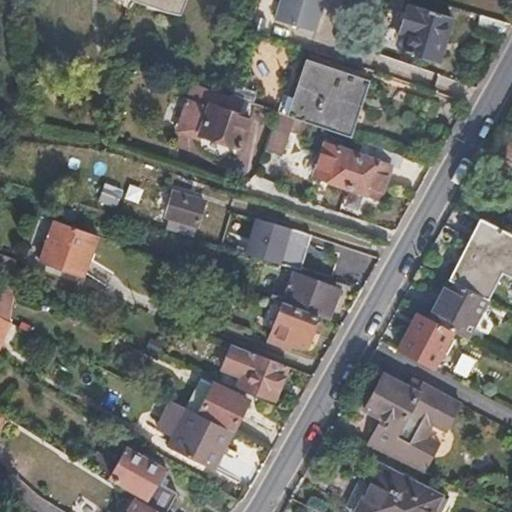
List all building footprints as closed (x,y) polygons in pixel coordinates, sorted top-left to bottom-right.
[(122,0),(123,1),(158,18),(176,17),(182,0),(122,0)] [(316,33),(324,0),(279,0),(274,21),(316,33)] [(437,64),(450,20),(408,7),(400,35),(405,37),(401,53),(437,64)] [(351,140),(370,87),(309,65),(296,102),(282,98),(276,115),(286,118),(303,124),(351,140)] [(249,153),(262,110),(201,90),(185,136),(206,145),(209,139),(249,153)] [(430,129),(437,109),(398,96),(392,116),(430,129)] [(284,160),(303,124),(286,118),(267,154),(284,160)] [(346,191),(358,158),(326,147),(315,179),(346,191)] [(399,172),(404,158),(377,149),(373,162),(389,168),(399,172)] [(377,201),(389,168),(373,162),(358,158),(346,191),(377,201)] [(105,183),(99,202),(117,208),(123,190),(105,183)] [(196,226),(203,204),(170,192),(163,216),(167,217),(162,233),(188,241),(192,225),(196,226)] [(80,277),(94,237),(53,221),(39,261),(80,277)] [(511,234),(486,221),(479,235),(483,237),(478,248),(471,245),(453,281),(488,300),(502,273),(511,278),(511,234)] [(249,260),(258,233),(290,241),(282,271),(300,277),(307,253),(304,252),(308,240),(256,224),(245,259),(249,260)] [(282,271),(290,241),(258,233),(249,260),(282,271)] [(330,310),(336,295),(290,279),(278,308),(314,322),(325,325),(330,310)] [(468,338),(488,300),(453,281),(449,279),(429,318),(454,331),(468,338)] [(0,356),(1,356),(15,294),(0,290),(0,356)] [(303,352),(314,322),(278,308),(265,343),(284,350),(287,345),(303,352)] [(433,369),(454,331),(429,318),(420,313),(400,352),(433,369)] [(281,384),(287,370),(231,349),(226,361),(244,369),(238,383),(275,399),(281,384)] [(426,473),(434,455),(441,443),(427,435),(434,422),(447,429),(457,413),(416,391),(409,387),(385,375),(366,410),(382,419),(368,445),(426,473)] [(416,391),(420,382),(414,379),(409,387),(416,391)] [(462,403),(420,382),(416,391),(457,413),(462,403)] [(240,419),(246,405),(214,389),(199,417),(233,434),(240,419)] [(172,442),(188,412),(170,403),(155,434),(172,442)] [(213,471),(233,434),(199,417),(188,412),(172,442),(169,448),(213,471)] [(166,470),(130,448),(114,476),(150,497),(166,470)] [(441,511),(447,501),(383,466),(373,484),(363,479),(346,510),(349,511),(441,511)] [(169,472),(166,470),(150,497),(147,502),(162,511),(165,511),(179,489),(164,480),(169,472)] [(162,511),(147,502),(140,498),(132,511),(162,511)]
